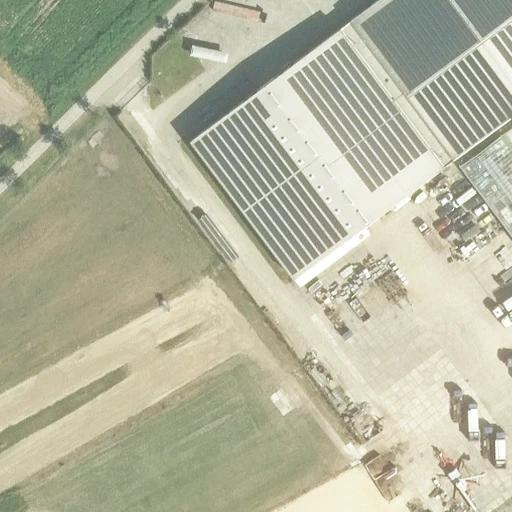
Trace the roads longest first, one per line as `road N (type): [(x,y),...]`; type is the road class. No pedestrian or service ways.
road 1 (unknown): [(309,0),(183,98),(170,119),(173,161),(306,324),(485,435)]
road 2 (unclassified): [(175,0),(0,174)]
